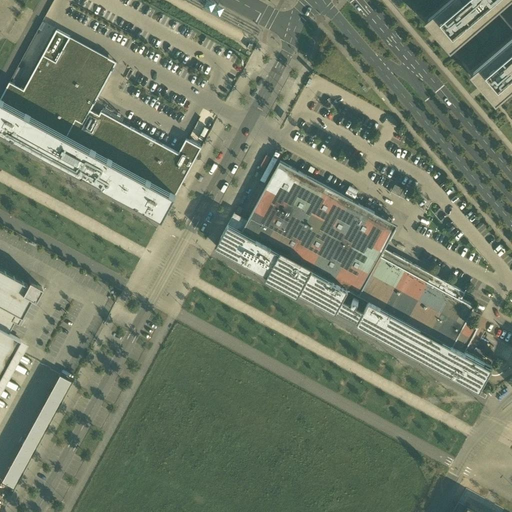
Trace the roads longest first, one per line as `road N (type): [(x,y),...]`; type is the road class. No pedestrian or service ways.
road 1 (track): [(511,494),(0,217)]
road 2 (unclassified): [(36,511),(294,28)]
road 3 (tertiary): [(321,1),(511,222)]
road 4 (tertiary): [(511,175),(359,0)]
road 5 (track): [(186,237),(0,135)]
